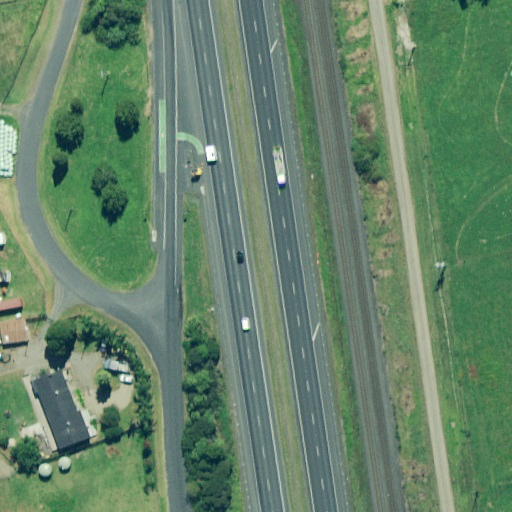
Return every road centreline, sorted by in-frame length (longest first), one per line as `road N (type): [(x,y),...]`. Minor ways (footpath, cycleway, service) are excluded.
road 1 (unclassified): [(382,0),(463,511)]
road 2 (motorway): [(269,511),(194,0)]
road 3 (motorway): [(250,0),(325,511)]
road 4 (unclassified): [(162,307),(105,298),(57,265),(32,228),(22,180),(25,140),(54,0)]
road 5 (motorway): [(162,307),(170,254),(169,0)]
road 6 (unclassified): [(171,511),(162,307)]
